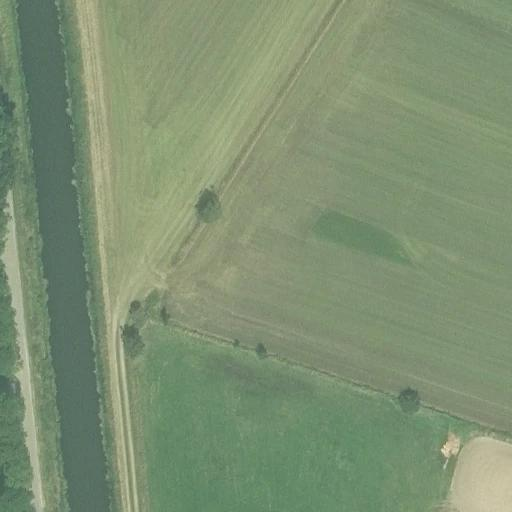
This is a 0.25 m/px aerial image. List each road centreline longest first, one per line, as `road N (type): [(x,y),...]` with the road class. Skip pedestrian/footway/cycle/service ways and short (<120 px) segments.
road 1 (unclassified): [(33,511),(0,177)]
road 2 (track): [(122,312),(116,347),(134,511)]
